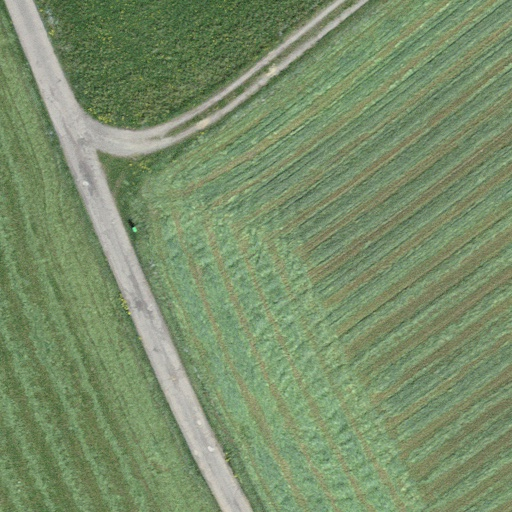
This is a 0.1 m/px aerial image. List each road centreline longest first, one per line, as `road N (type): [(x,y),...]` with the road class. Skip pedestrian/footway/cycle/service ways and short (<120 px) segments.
road 1 (unclassified): [(235,511),(107,231),(18,0)]
road 2 (track): [(369,0),(195,136),(102,153),(65,124)]
